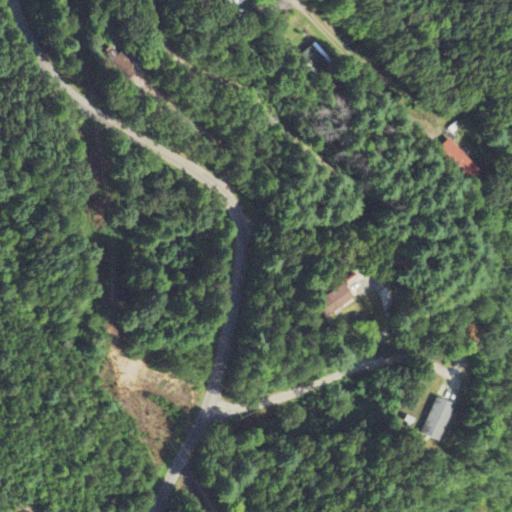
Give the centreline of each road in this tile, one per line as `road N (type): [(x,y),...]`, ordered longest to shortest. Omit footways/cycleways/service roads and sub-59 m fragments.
road 1 (residential): [(232,210),(339,147),(341,91),(317,71),(333,42),(442,39),(511,25)]
road 2 (residential): [(157,511),(207,412),(241,276),(232,210)]
road 3 (residential): [(232,210),(45,60),(24,0)]
road 4 (residential): [(203,183),(115,256),(100,282),(82,359)]
road 5 (residential): [(125,247),(71,247),(9,211)]
